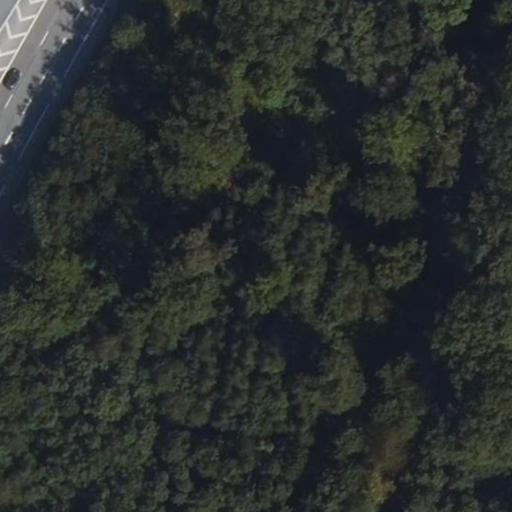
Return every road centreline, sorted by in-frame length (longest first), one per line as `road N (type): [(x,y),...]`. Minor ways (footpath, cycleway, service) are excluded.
road 1 (track): [(381,511),(493,213)]
road 2 (motorway): [(17,106),(77,0)]
